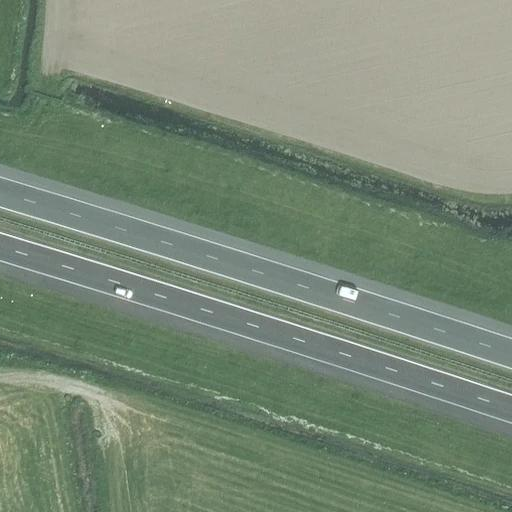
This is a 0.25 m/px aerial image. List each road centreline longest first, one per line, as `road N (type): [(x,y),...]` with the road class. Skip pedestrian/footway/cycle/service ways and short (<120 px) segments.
road 1 (motorway): [(0,246),(511,409)]
road 2 (motorway): [(511,355),(0,192)]
